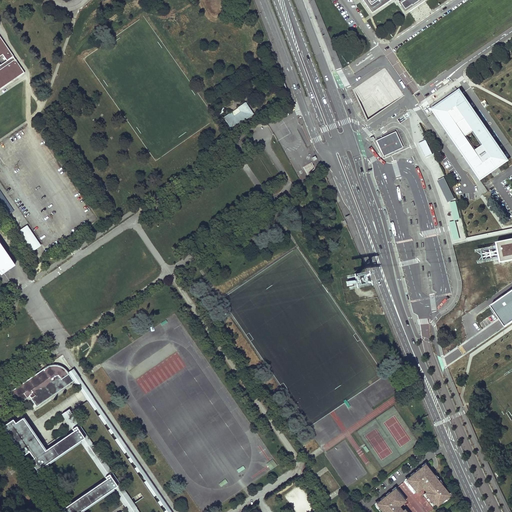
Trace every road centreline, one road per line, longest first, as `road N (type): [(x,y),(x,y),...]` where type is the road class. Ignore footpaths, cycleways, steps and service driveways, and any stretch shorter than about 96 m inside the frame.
road 1 (primary): [(332,148),(438,423),(453,442)]
road 2 (primary): [(453,442),(386,264)]
road 3 (unclassified): [(262,0),(316,139),(332,148)]
road 4 (primary): [(275,0),(332,148)]
road 5 (primary): [(339,145),(284,0)]
road 6 (residential): [(386,264),(351,140)]
road 7 (primary): [(386,264),(339,145)]
road 8 (residential): [(410,99),(511,32)]
